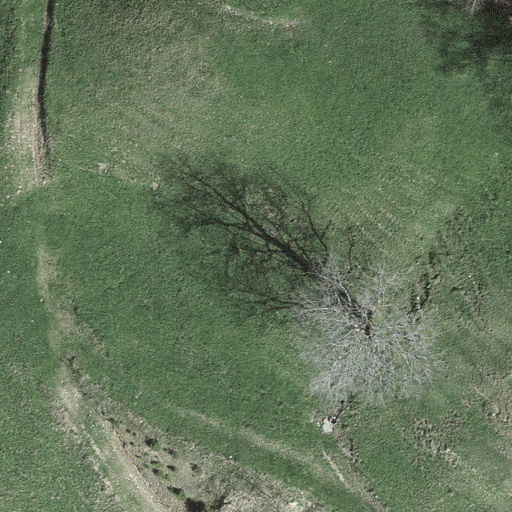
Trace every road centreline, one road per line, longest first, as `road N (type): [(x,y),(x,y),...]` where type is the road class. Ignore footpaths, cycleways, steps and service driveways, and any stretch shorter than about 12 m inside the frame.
road 1 (track): [(145,511),(58,375),(36,280),(27,152),(36,0)]
road 2 (track): [(183,0),(261,31),(328,28)]
